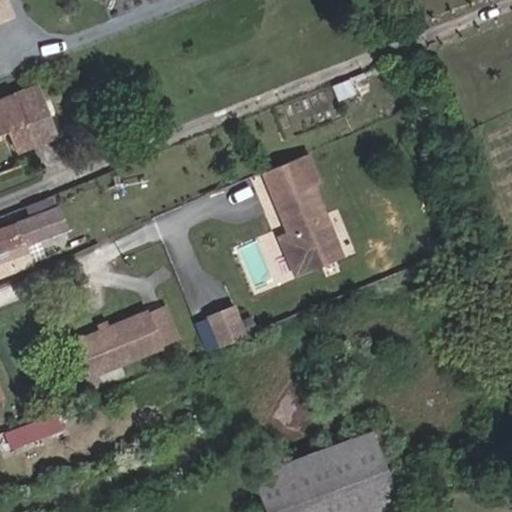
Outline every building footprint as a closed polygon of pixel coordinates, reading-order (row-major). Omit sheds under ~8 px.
[(0,0),(0,22),(11,17),(4,0),(0,0)] [(15,151),(57,135),(37,87),(0,100),(0,130),(6,128),(15,151)] [(283,240),(297,278),(344,260),(316,187),(324,184),(313,155),(268,173),(292,236),(283,240)] [(98,178),(87,183),(93,197),(104,193),(98,178)] [(87,183),(71,189),(77,204),(93,197),(87,183)] [(0,274),(30,263),(23,245),(66,230),(57,209),(0,229),(0,274)] [(72,248),(66,230),(23,245),(30,263),(72,248)] [(179,340),(165,306),(147,313),(160,347),(179,340)] [(192,323),(204,352),(245,335),(233,306),(192,323)] [(115,365),(160,347),(147,313),(83,339),(97,372),(115,365)] [(265,511),(380,511),(397,506),(372,440),(384,436),(381,426),(251,474),(265,511)]
